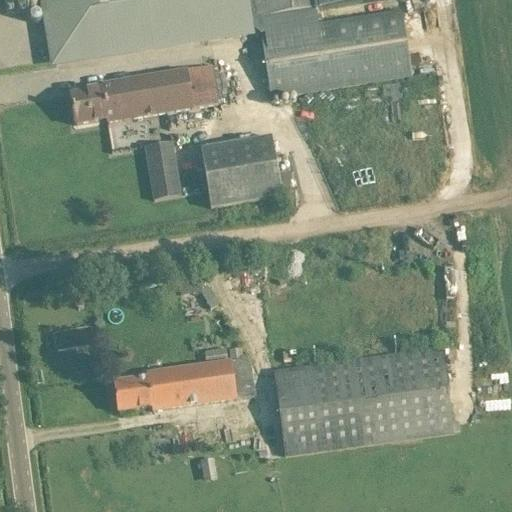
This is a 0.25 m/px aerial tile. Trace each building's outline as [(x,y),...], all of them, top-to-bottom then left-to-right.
[(253,30),(248,0),(40,0),(44,22),(50,21),(51,29),(53,35),(56,41),(60,46),(64,50),(70,53),(76,56),(83,57),(89,56),(140,48),(253,30)] [(313,0),(253,0),(254,4),(257,20),(262,19),(273,17),(316,11),(313,0)] [(316,0),(318,10),(387,0),(316,0)] [(271,101),(412,79),(402,14),(402,11),(329,23),(318,24),(316,11),(273,17),(262,19),(264,33),(260,33),(271,101)] [(212,69),(121,83),(101,87),(102,90),(70,95),(75,127),(107,122),(107,125),(218,107),(212,69)] [(272,139),(201,151),(211,211),(283,199),(272,139)] [(154,203),(182,198),(173,144),(145,149),(154,203)] [(90,292),(73,295),(75,308),(92,306),(90,292)] [(442,349),(274,372),(286,459),(454,436),(454,434),(460,434),(459,425),(453,426),(442,349)] [(209,353),(211,365),(227,363),(226,350),(209,353)] [(187,409),(199,407),(254,399),(249,361),(233,363),(220,365),(166,372),(146,375),(147,379),(113,384),(117,413),(118,414),(125,413),(145,410),(152,409),(152,410),(152,413),(153,414),(161,413),(175,411),(187,409)] [(205,462),(206,480),(221,480),(220,461),(205,462)]
